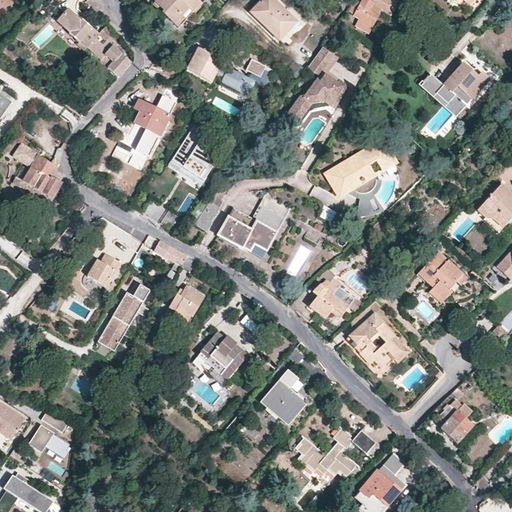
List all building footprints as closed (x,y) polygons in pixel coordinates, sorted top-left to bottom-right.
[(180,10),(189,17),(197,9),(187,0),(157,0),(153,4),(162,12),(160,15),(169,23),(174,28),(181,20),(175,15),(180,10)] [(298,22),(275,0),(263,0),(252,13),(281,41),(293,28),(298,22)] [(369,33),(382,9),(391,14),(398,0),(367,0),(367,1),(365,0),(364,0),(361,5),(354,1),(349,11),(353,13),(352,15),(360,20),(357,26),(369,33)] [(162,12),(153,4),(151,7),(160,15),(162,12)] [(133,62),(114,46),(107,53),(94,41),(101,33),(93,27),(82,17),(81,18),(69,7),(57,20),(70,32),(70,33),(80,42),(82,41),(88,46),(102,59),(100,61),(108,68),(119,78),(133,62)] [(177,31),(189,17),(180,10),(175,15),(181,20),(174,28),(177,31)] [(100,30),(114,46),(121,40),(107,24),(100,30)] [(88,46),(82,41),(80,42),(78,44),(84,50),(88,46)] [(336,55),(323,46),(308,67),(321,76),(336,55)] [(187,71),(212,84),(216,77),(221,67),(224,61),(199,48),(190,66),(187,71)] [(262,78),(268,67),(254,59),(248,70),(262,78)] [(466,106),(489,80),(476,68),(473,71),(469,67),(463,63),(443,86),(464,105),(466,106)] [(229,71),(221,67),(216,77),(251,95),(258,81),(231,67),(229,71)] [(344,86),(326,73),(320,80),(317,78),(304,97),(301,94),(289,112),(286,109),(278,120),(286,126),(291,119),(297,125),(312,104),(324,102),(332,108),(344,86)] [(464,105),(443,86),(430,74),(419,85),(454,117),(464,105)] [(0,95),(12,104),(15,100),(0,89),(0,95)] [(0,95),(0,121),(12,104),(0,95)] [(141,112),(136,124),(161,136),(170,115),(140,100),(138,104),(136,109),(141,112)] [(200,120),(173,159),(203,181),(214,165),(211,162),(217,154),(201,142),(211,128),(200,120)] [(384,136),(323,172),(339,199),(400,162),(384,136)] [(30,168),(22,181),(51,201),(62,183),(52,177),(55,172),(59,163),(54,159),(51,164),(22,144),(13,156),(30,168)] [(203,181),(173,159),(170,164),(200,186),(203,181)] [(488,216),(503,229),(511,220),(511,194),(507,190),(503,186),(479,212),(486,219),(488,216)] [(380,208),(374,198),(370,200),(374,211),(380,208)] [(207,234),(220,210),(209,204),(197,228),(207,234)] [(317,215),(329,222),(335,213),(323,206),(317,215)] [(272,243),(284,221),(260,208),(253,220),(233,210),(223,227),(218,237),(250,255),(254,247),(260,236),(272,243)] [(392,209),(387,215),(394,221),(399,215),(392,209)] [(166,211),(162,222),(170,225),(174,214),(166,211)] [(500,234),(503,229),(488,216),(486,219),(484,221),(500,234)] [(262,261),(272,243),(260,236),(254,247),(250,255),(262,261)] [(181,268),(187,258),(176,251),(160,242),(155,252),(175,264),(181,268)] [(511,252),(498,267),(511,279),(511,252)] [(96,262),(91,271),(86,277),(105,289),(121,264),(105,254),(102,259),(99,264),(96,262)] [(451,291),(464,277),(440,254),(419,277),(428,286),(432,282),(437,287),(433,291),(434,291),(445,302),(449,298),(453,294),(451,291)] [(496,290),(503,285),(494,272),(487,277),(496,290)] [(469,281),(464,277),(451,291),(453,294),(455,295),(469,281)] [(339,300),(333,296),(337,290),(325,280),(312,292),(311,293),(316,297),(314,300),(309,307),(326,319),(331,313),(339,319),(349,306),(339,300)] [(432,282),(428,286),(433,291),(437,287),(432,282)] [(138,284),(130,296),(139,302),(147,290),(138,284)] [(185,317),(191,321),(204,300),(182,287),(179,293),(168,311),(176,316),(175,319),(181,323),(185,317)] [(441,306),(445,302),(434,291),(430,296),(441,306)] [(130,296),(127,294),(98,343),(115,353),(144,304),(139,302),(130,296)] [(176,316),(168,311),(166,314),(175,319),(176,316)] [(356,336),(375,317),(369,311),(352,327),(356,336)] [(239,321),(250,331),(256,323),(245,314),(239,321)] [(187,327),(191,321),(185,317),(181,323),(187,327)] [(362,356),(362,358),(371,369),(376,365),(379,368),(387,368),(401,354),(397,350),(391,343),(395,339),(375,317),(356,336),(353,339),(348,343),(355,351),(357,351),(362,356)] [(498,327),(489,336),(497,344),(507,335),(498,327)] [(218,335),(193,365),(224,391),(229,386),(226,384),(246,359),(232,347),(221,338),(218,335)] [(288,358),(297,363),(302,355),(292,350),(288,358)] [(287,428),(307,404),(299,398),(299,399),(288,391),(297,380),(292,377),(287,372),(263,400),(281,415),(277,420),(287,428)] [(0,449),(4,452),(24,420),(0,404),(0,449)] [(458,445),(474,426),(450,405),(439,417),(446,423),(441,430),(446,434),(458,445)] [(62,433),(67,425),(45,411),(39,419),(62,433)] [(54,434),(39,425),(27,447),(42,456),(47,447),(64,457),(70,447),(53,437),(54,434)] [(352,444),(373,461),(383,449),(373,441),(361,430),(351,442),(348,440),(350,437),(340,429),(332,439),(337,444),(325,457),(303,439),(298,445),(300,447),(296,452),(303,458),(299,464),(326,487),(338,473),(345,479),(355,466),(342,455),(352,444)] [(477,467),(488,455),(482,449),(471,462),(477,467)] [(389,481),(377,471),(359,493),(368,500),(371,496),(386,508),(401,490),(389,481)] [(30,481),(18,473),(0,499),(0,510),(2,511),(9,511),(19,498),(40,511),(45,511),(51,504),(26,487),(30,481)]
